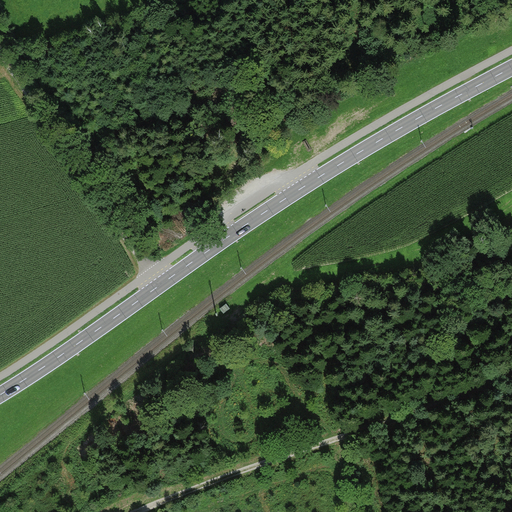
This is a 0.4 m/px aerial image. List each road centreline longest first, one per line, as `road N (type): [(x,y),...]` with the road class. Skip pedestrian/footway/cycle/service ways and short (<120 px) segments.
road 1 (secondary): [(0,395),(279,203),(511,68)]
road 2 (track): [(139,511),(511,375)]
road 3 (track): [(0,47),(28,101),(160,285)]
